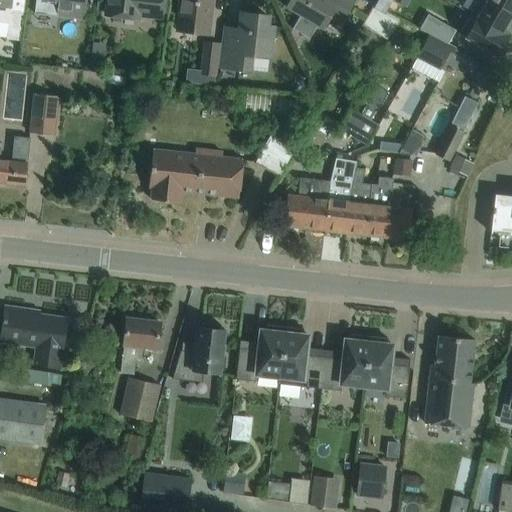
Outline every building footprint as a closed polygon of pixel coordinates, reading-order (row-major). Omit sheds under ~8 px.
[(0,0),(0,22),(8,23),(5,39),(20,41),(23,15),(9,13),(10,0),(0,0)] [(41,0),(58,2),(56,15),(83,18),(84,0),(41,0)] [(107,0),(106,15),(137,18),(137,14),(161,18),(162,10),(163,0),(107,0)] [(180,0),(179,5),(176,31),(208,35),(211,9),(212,0),(180,0)] [(354,0),(291,0),(287,8),(300,16),(292,29),(309,39),(316,25),(322,28),(329,16),(341,23),(354,0)] [(386,0),(378,0),(374,7),(385,14),(391,3),(386,0)] [(511,13),(488,0),(478,0),(470,14),(508,36),(511,29),(511,13)] [(511,0),(488,0),(511,13),(511,0)] [(269,57),(270,47),(273,27),(267,27),(268,17),(240,13),(237,43),(223,41),(222,49),(220,67),(249,70),(251,54),(269,57)] [(470,14),(458,34),(496,56),(508,36),(470,14)] [(428,15),(419,29),(447,44),(455,31),(428,15)] [(427,38),(419,53),(431,59),(429,63),(441,70),(451,51),(427,38)] [(215,75),(218,44),(204,42),(200,74),(215,75)] [(470,58),(462,73),(472,78),(480,64),(470,58)] [(480,65),(473,78),(485,85),(493,71),(480,65)] [(260,107),(311,109),(312,84),(261,82),(260,107)] [(378,111),(384,101),(369,92),(363,102),(366,104),(360,114),(351,109),(338,129),(366,146),(378,125),(370,120),(376,110),(378,111)] [(53,135),(57,96),(33,94),(29,133),(53,135)] [(450,126),(436,154),(438,155),(448,161),(462,132),(477,103),(464,97),(449,125),(450,126)] [(319,110),(310,127),(296,150),(311,158),(324,136),(334,119),(319,110)] [(412,130),(398,154),(415,156),(425,138),(412,130)] [(279,176),(295,147),(271,133),(254,163),(279,176)] [(0,182),(24,185),(26,166),(30,138),(14,136),(11,161),(0,159),(0,182)] [(194,154),(152,150),(148,188),(151,188),(150,199),(180,203),(181,191),(238,198),(240,178),(242,159),(221,157),(222,152),(195,149),(194,154)] [(467,174),(472,162),(455,154),(450,166),(467,174)] [(410,160),(395,158),(393,174),(408,176),(410,160)] [(366,235),(371,184),(361,183),(364,170),(354,168),(354,173),(350,187),(346,233),(366,235)] [(328,199),(325,230),(346,233),(350,187),(354,173),(332,172),(330,185),(333,185),(328,199)] [(387,238),(391,192),(393,178),(378,176),(378,185),(371,184),(366,235),(387,238)] [(304,228),(310,179),(299,177),(297,196),(287,195),(283,226),(304,228)] [(328,199),(333,185),(330,185),(330,181),(310,179),(304,228),(325,230),(328,199)] [(391,192),(387,238),(408,240),(411,209),(399,207),(400,193),(391,192)] [(511,196),(494,194),(490,233),(491,233),(491,230),(511,232),(511,196)] [(66,318),(39,314),(40,310),(4,304),(0,335),(0,341),(7,343),(37,347),(35,364),(59,368),(66,318)] [(126,318),(124,338),(120,373),(133,375),(135,359),(140,360),(141,350),(156,351),(159,322),(126,318)] [(172,378),(172,379),(201,382),(202,372),(219,374),(219,370),(223,370),(224,357),(221,357),(224,329),(219,329),(220,324),(201,322),(201,327),(196,326),(193,352),(180,350),(172,378)] [(279,377),(284,327),(266,325),(265,331),(260,330),(258,350),(239,348),(240,341),(239,340),(235,379),(255,382),(256,375),(279,377)] [(320,389),(324,357),(305,355),(308,335),(302,335),(303,329),(284,327),(279,377),(278,384),(320,389)] [(363,387),(369,336),(350,334),(350,340),(344,339),(342,359),(324,357),(320,389),(340,391),(341,384),(363,387)] [(369,336),(363,387),(386,389),(385,396),(405,398),(410,359),(409,359),(409,360),(409,367),(390,365),(392,345),(387,344),(387,338),(369,336)] [(474,340),(439,336),(438,336),(434,365),(430,365),(424,423),(468,428),(473,384),(469,383),(474,340)] [(128,378),(119,415),(151,422),(160,386),(128,378)] [(511,382),(508,381),(502,405),(510,407),(506,423),(511,424),(511,382)] [(41,405),(12,400),(0,398),(0,438),(35,444),(41,405)] [(298,411),(297,429),(307,430),(308,411),(298,411)] [(129,435),(122,459),(136,463),(144,439),(129,435)] [(388,467),(362,464),(357,497),(384,501),(388,467)] [(192,477),(143,470),(139,502),(188,509),(192,477)] [(340,476),(312,474),(309,504),(337,507),(340,476)] [(266,498),(289,500),(291,484),(268,481),(266,498)] [(511,503),(511,483),(502,482),(498,509),(511,511),(511,503)] [(453,495),(448,511),(464,511),(468,499),(453,495)]
